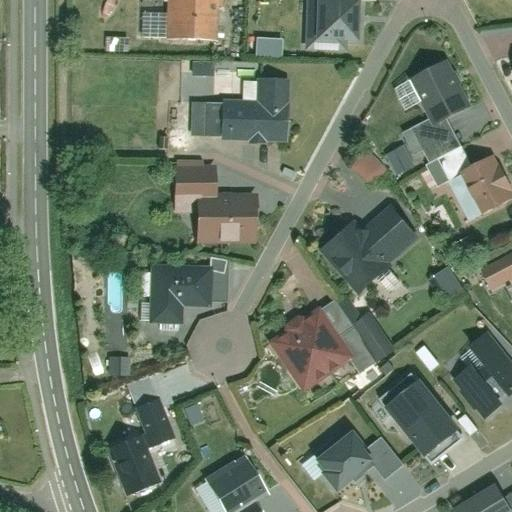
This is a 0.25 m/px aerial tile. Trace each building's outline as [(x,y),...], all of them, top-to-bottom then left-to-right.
[(237,0),(154,0),(154,44),(217,45),(217,18),(238,18),(237,0)] [(310,0),(309,50),(346,52),(347,0),(310,0)] [(262,56),(288,57),(289,38),(263,37),(262,56)] [(199,74),(222,74),(222,61),(199,61),(199,74)] [(424,125),(409,133),(426,166),(454,152),(438,120),(465,107),(443,63),(403,83),(424,125)] [(212,109),(213,144),(283,141),(282,106),(277,106),(276,86),(250,87),(251,108),(212,109)] [(454,152),(426,166),(436,187),(464,172),(454,152)] [(394,153),(379,162),(388,178),(403,169),(394,153)] [(450,183),(472,223),(505,206),(483,165),(450,183)] [(167,211),(191,211),(192,245),(253,243),(252,204),(212,205),(211,174),(166,175),(167,211)] [(321,251),(353,295),(418,249),(386,204),(321,251)] [(156,242),(157,260),(182,259),(181,240),(156,242)] [(446,250),(455,268),(472,258),(463,241),(446,250)] [(511,266),(506,258),(477,276),(489,296),(511,282),(511,266)] [(211,305),(226,304),(224,265),(210,266),(211,305)] [(442,304),(460,294),(443,266),(425,276),(442,304)] [(201,310),(202,272),(145,271),(143,328),(181,329),(181,310),(201,310)] [(371,366),(331,302),(314,312),(354,377),(371,366)] [(266,345),(295,393),(342,364),(313,317),(266,345)] [(511,391),(511,367),(480,326),(455,345),(472,367),(451,384),(478,418),(511,391)] [(135,355),(116,357),(117,374),(136,373),(135,355)] [(371,399),(414,456),(451,428),(408,371),(371,399)] [(192,407),(195,423),(210,420),(206,404),(192,407)] [(133,413),(146,448),(168,441),(155,405),(133,413)] [(378,482),(403,464),(381,436),(360,451),(343,428),(303,457),(320,480),(333,470),(343,484),(367,466),(378,482)] [(99,455),(115,499),(148,487),(132,443),(99,455)] [(258,455),(212,479),(229,511),(270,511),(265,501),(279,494),(258,455)] [(443,511),(511,511),(511,492),(493,505),(485,490),(443,511)]
